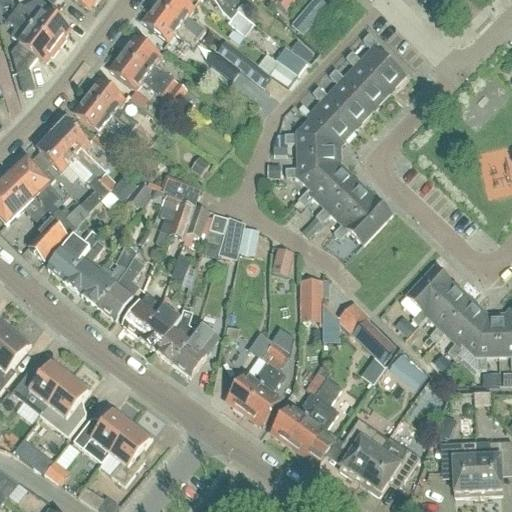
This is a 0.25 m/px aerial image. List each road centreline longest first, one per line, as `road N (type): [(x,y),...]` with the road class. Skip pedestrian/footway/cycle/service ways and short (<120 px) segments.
road 1 (residential): [(511,250),(485,277),(378,175),(378,162),(458,76)]
road 2 (residential): [(210,433),(0,266)]
road 3 (residential): [(0,155),(131,0)]
road 4 (residential): [(335,511),(210,433)]
